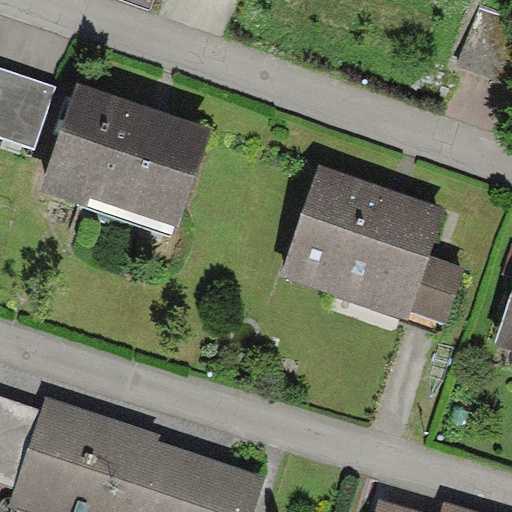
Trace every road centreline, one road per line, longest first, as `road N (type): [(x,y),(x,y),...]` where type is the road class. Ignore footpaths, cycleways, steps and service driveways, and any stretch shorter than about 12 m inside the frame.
road 1 (residential): [(511,492),(0,332)]
road 2 (residential): [(18,0),(175,46),(511,166)]
